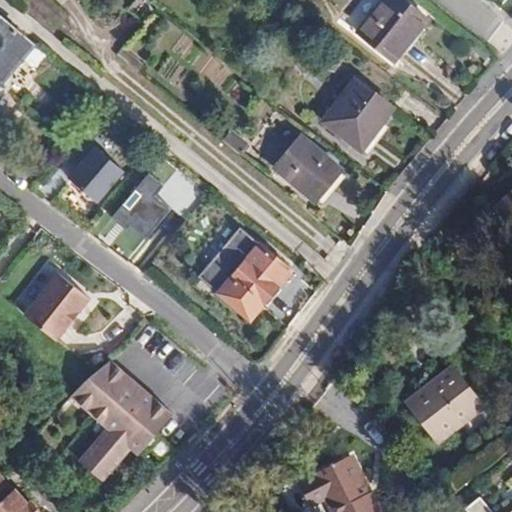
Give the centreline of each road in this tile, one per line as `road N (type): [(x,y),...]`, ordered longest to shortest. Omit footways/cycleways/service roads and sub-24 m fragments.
road 1 (track): [(0,179),(279,408)]
road 2 (tertiary): [(290,377),(511,97)]
road 3 (tertiary): [(290,377),(260,392),(152,511)]
road 4 (tertiary): [(181,511),(279,408),(290,377)]
